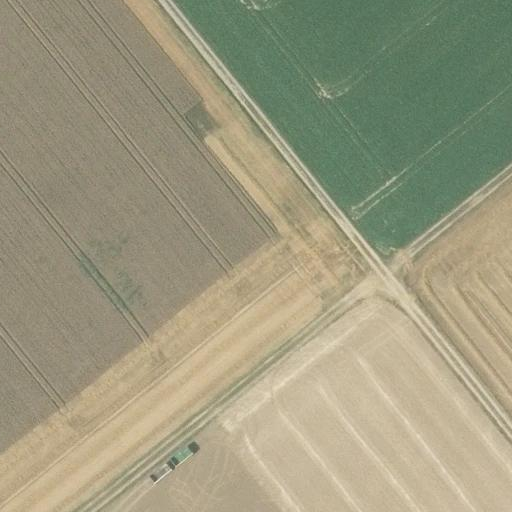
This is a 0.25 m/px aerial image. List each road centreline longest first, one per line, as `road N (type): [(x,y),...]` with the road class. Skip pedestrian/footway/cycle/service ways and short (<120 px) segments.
road 1 (track): [(511,438),(159,0)]
road 2 (track): [(511,170),(88,511)]
